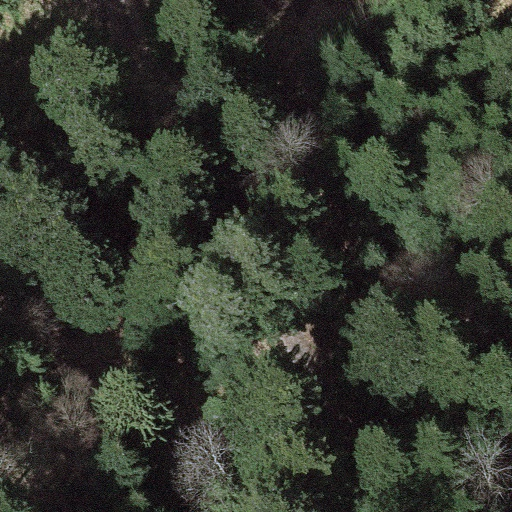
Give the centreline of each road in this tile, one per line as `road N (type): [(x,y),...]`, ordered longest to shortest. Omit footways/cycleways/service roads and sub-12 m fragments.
road 1 (track): [(171,0),(323,443),(366,511)]
road 2 (track): [(216,511),(163,0)]
